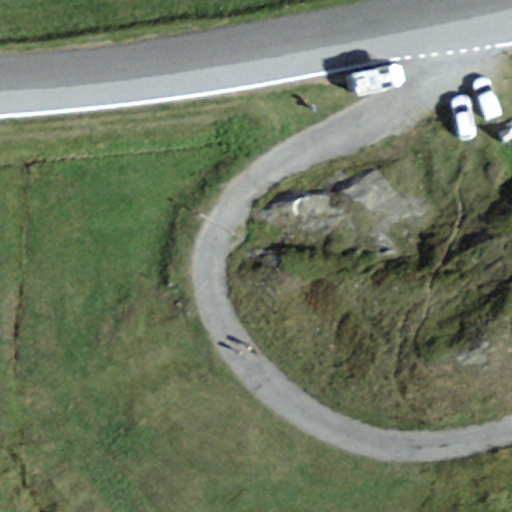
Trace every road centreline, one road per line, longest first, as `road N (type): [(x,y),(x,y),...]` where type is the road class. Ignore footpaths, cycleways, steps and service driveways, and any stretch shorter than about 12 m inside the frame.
road 1 (track): [(470,20),(445,88),(299,160),(233,224),(216,293),(254,370),(322,429),(392,455),(511,437)]
road 2 (unclassified): [(511,8),(110,79),(0,86)]
